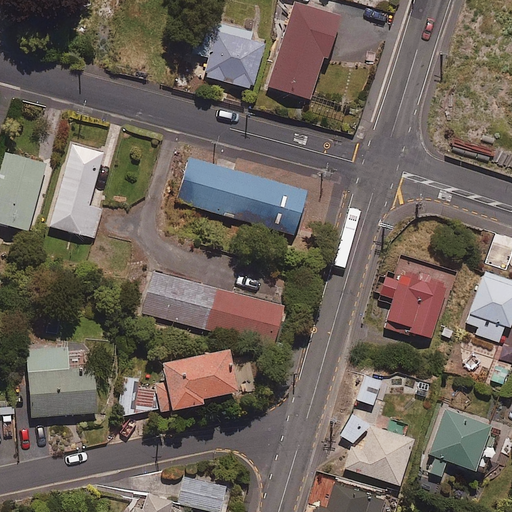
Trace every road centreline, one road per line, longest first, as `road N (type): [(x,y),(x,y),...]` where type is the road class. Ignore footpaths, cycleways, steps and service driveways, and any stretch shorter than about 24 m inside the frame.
road 1 (tertiary): [(381,167),(0,66)]
road 2 (residential): [(0,484),(304,421)]
road 3 (residential): [(381,167),(304,421)]
road 4 (residential): [(434,0),(381,167)]
road 5 (tertiary): [(511,209),(381,167)]
